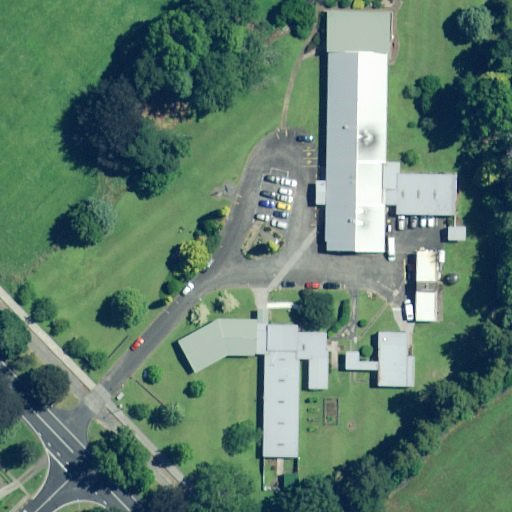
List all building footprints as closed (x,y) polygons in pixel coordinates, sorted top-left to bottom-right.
[(329,11),(325,250),(385,251),(386,216),(456,217),(456,176),(384,175),(387,12),(329,11)] [(465,228),(447,228),(448,241),(465,241),(465,228)] [(439,253),(417,253),(416,321),(438,322),(439,253)] [(229,319),(217,321),(177,341),(193,374),(228,356),(264,357),(263,457),(299,458),(300,384),(300,360),(308,360),(308,389),(327,390),(327,333),(297,333),(297,326),(267,325),(267,319),(229,319)] [(378,333),(377,386),(412,387),(413,334),(378,333)]
